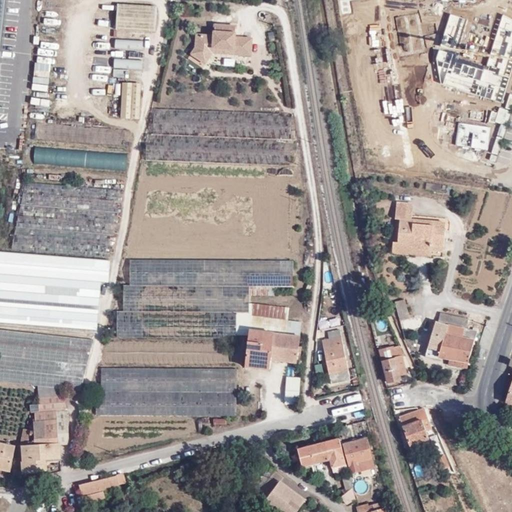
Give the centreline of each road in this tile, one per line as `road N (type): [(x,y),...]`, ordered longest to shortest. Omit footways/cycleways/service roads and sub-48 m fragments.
road 1 (residential): [(14,511),(36,483),(355,402)]
road 2 (secondary): [(511,433),(487,409),(486,392),(511,312)]
road 3 (unknown): [(262,426),(269,452),(345,511)]
